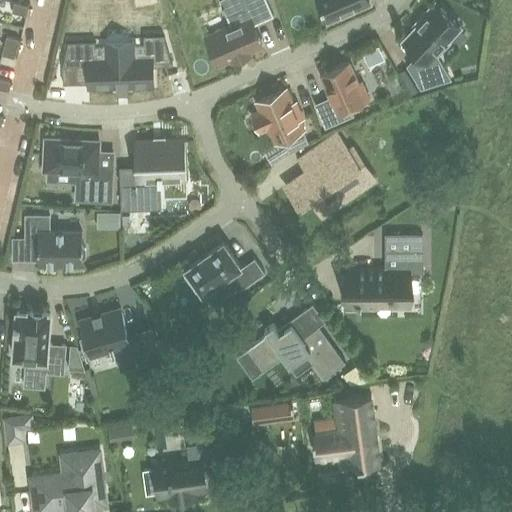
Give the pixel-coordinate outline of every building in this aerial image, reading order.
[(267,0),(241,0),(245,8),(227,15),(231,24),(206,35),(219,64),(233,58),(234,61),(249,54),(248,51),(263,45),(253,24),(274,15),(267,0)] [(318,0),(327,19),(369,1),(369,0),(318,0)] [(12,11),(24,14),(27,5),(14,2),(12,11)] [(460,26),(435,2),(421,18),(423,20),(403,41),(418,55),(408,65),(421,88),(440,82),(429,63),(449,42),(446,40),(460,26)] [(68,41),(63,65),(88,64),(88,87),(117,86),(117,90),(128,90),(128,86),(153,85),(153,65),(172,64),(163,34),(144,34),(145,55),(95,57),(95,40),(68,41)] [(7,36),(4,45),(17,48),(19,39),(7,36)] [(17,48),(4,45),(2,54),(15,57),(17,48)] [(349,60),(320,73),(331,97),(316,104),(326,126),(353,114),(350,108),(370,99),(362,80),(359,81),(349,60)] [(0,77),(0,87),(7,90),(10,80),(0,77)] [(277,140),(303,129),(299,119),(302,117),(296,102),(292,104),(286,89),(257,101),(261,109),(252,113),(260,132),(269,128),(275,142),(277,140)] [(309,141),(308,140),(303,129),(277,140),(286,155),(308,142),(309,141)] [(360,165),(337,133),(319,146),(326,157),(286,185),(301,207),(317,195),(328,211),(358,189),(347,174),(360,165)] [(164,138),(155,138),(155,136),(153,137),(154,141),(138,141),(139,167),(121,167),(120,166),(119,166),(121,210),(122,209),(122,197),(148,196),(147,176),(159,176),(159,180),(163,179),(163,176),(180,175),(180,177),(181,177),(181,175),(183,175),(182,139),(166,140),(166,136),(164,136),(164,138)] [(67,139),(46,138),(44,170),(78,171),(76,198),(111,200),(112,172),(97,171),(99,141),(78,140),(78,139),(76,139),(76,140),(69,140),(69,139),(67,139)] [(50,214),(26,214),(26,238),(38,238),(38,263),(82,263),(82,260),(86,256),(86,248),(82,245),(82,231),(50,231),(50,214)] [(130,214),(122,215),(123,226),(130,226),(130,214)] [(409,271),(423,271),(423,234),(386,234),(386,269),(348,269),(348,306),(377,306),(377,291),(389,291),(389,294),(395,294),(395,291),(409,291),(409,271)] [(200,289),(203,292),(232,272),(243,288),(265,272),(255,257),(241,267),(241,266),(224,241),(209,252),(208,251),(201,257),(186,268),(188,272),(185,275),(196,291),(200,289)] [(134,355),(159,348),(153,326),(128,333),(121,308),(102,314),(101,311),(99,312),(100,315),(95,316),(94,313),(93,314),(93,316),(81,320),(85,335),(79,337),(86,358),(87,358),(86,355),(111,347),(112,350),(116,349),(115,346),(130,342),(134,355)] [(26,357),(25,370),(46,372),(64,373),(66,344),(48,343),(50,313),(46,313),(47,311),(30,309),(29,312),(17,311),(16,322),(14,322),(13,327),(16,327),(14,356),(26,357)] [(255,362),(257,361),(263,370),(284,356),(290,365),(306,353),(323,378),(346,362),(319,324),(302,336),(292,322),(279,331),(273,323),(265,330),(267,334),(247,348),(252,355),(251,355),(255,362)] [(85,369),(78,345),(72,345),(71,368),(85,369)] [(343,376),(350,386),(368,384),(356,366),(343,376)] [(91,375),(87,376),(93,396),(99,395),(93,374),(91,375)] [(342,399),(344,416),(314,420),(316,432),(313,433),(316,456),(349,452),(350,463),(343,464),(343,466),(380,461),(372,394),(334,399),(335,400),(342,399)] [(5,418),(9,442),(24,440),(22,428),(32,426),(31,415),(5,418)] [(123,439),(121,426),(110,428),(112,441),(123,439)] [(189,460),(155,465),(159,495),(171,493),(172,499),(194,495),(193,490),(205,488),(203,471),(209,471),(209,474),(223,472),(219,440),(187,444),(189,460)] [(51,486),(33,488),(36,511),(45,511),(71,509),(71,511),(76,511),(93,510),(93,506),(105,504),(98,451),(63,455),(66,479),(51,481),(51,486)]
